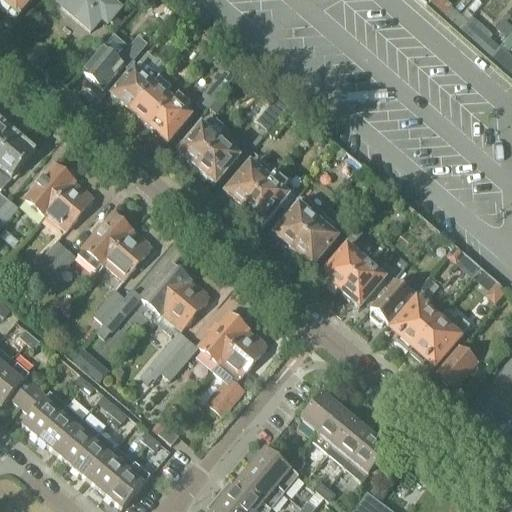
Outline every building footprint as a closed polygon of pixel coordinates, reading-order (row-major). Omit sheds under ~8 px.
[(33,0),(0,0),(0,4),(17,19),(33,0)] [(74,22),(92,0),(66,0),(59,9),(74,22)] [(118,13),(102,0),(92,0),(74,22),(89,34),(99,23),(104,28),(105,26),(106,27),(108,24),(118,32),(126,22),(117,14),(118,13)] [(440,0),(431,0),(426,7),(441,20),(450,10),(451,9),(440,0)] [(450,10),(441,20),(457,34),(466,24),(456,16),(466,4),(461,0),(452,12),(450,10)] [(467,25),(466,24),(457,34),(487,60),(498,47),(488,40),(491,36),(471,20),(467,25)] [(511,33),(500,49),(498,47),(487,60),(506,77),(511,70),(511,62),(504,56),(511,45),(511,33)] [(102,51),(82,75),(102,92),(122,68),(126,71),(147,48),(138,41),(129,52),(113,38),(102,51)] [(128,115),(157,80),(164,72),(154,63),(146,56),(110,99),(128,115)] [(157,80),(128,115),(147,131),(170,104),(164,98),(170,91),(157,80)] [(205,114),(217,97),(219,94),(211,87),(193,109),(203,116),(205,114)] [(170,104),(147,131),(165,147),(188,120),(183,115),(189,107),(177,96),(170,104)] [(225,104),(217,97),(205,114),(213,120),(225,104)] [(267,135),(288,110),(277,100),(255,125),(267,135)] [(200,128),(176,156),(195,172),(223,138),(227,134),(215,124),(204,122),(200,128)] [(0,123),(0,156),(14,140),(13,139),(5,133),(7,130),(0,123)] [(14,140),(0,156),(0,194),(32,156),(23,148),(25,146),(15,137),(13,139),(14,140)] [(223,138),(195,172),(213,188),(238,160),(231,154),(235,149),(223,138)] [(242,212),(272,176),(260,165),(254,171),(248,166),(223,196),(242,212)] [(46,220),(73,188),(74,186),(54,168),(24,203),(45,221),(46,220)] [(272,176),(242,212),(262,229),(278,210),(282,215),(297,197),(272,176)] [(73,188),(46,220),(65,236),(92,204),(73,188)] [(297,197),(282,215),(288,219),(271,238),(291,254),(321,218),(297,197)] [(0,231),(16,213),(7,205),(0,213),(0,231)] [(104,269),(131,237),(132,236),(112,218),(77,259),(94,274),(99,268),(102,271),(104,269)] [(334,229),(321,218),(291,254),(310,271),(336,241),(328,235),(334,229)] [(346,238),(355,228),(349,223),(341,233),(346,238)] [(355,228),(346,238),(344,242),(352,248),(361,236),(355,231),(356,229),(355,228)] [(18,245),(4,233),(0,237),(0,241),(12,252),(18,245)] [(131,237),(104,269),(123,285),(150,254),(131,237)] [(45,279),(65,255),(56,247),(35,271),(45,279)] [(340,297),(371,261),(356,248),(351,255),(344,249),(319,279),(340,297)] [(452,251),(445,261),(455,269),(463,259),(452,251)] [(74,263),(65,255),(45,279),(54,287),(74,263)] [(371,261),(340,297),(357,311),(382,281),(385,284),(389,280),(393,283),(403,272),(396,266),(390,273),(382,267),(381,269),(371,261)] [(140,302),(160,320),(162,318),(189,287),(190,285),(169,268),(140,302)] [(407,355),(435,322),(425,314),(428,310),(425,308),(430,303),(426,300),(435,290),(426,283),(413,298),(417,301),(390,333),(397,339),(393,343),(407,355)] [(413,297),(403,289),(400,293),(391,286),(368,313),(371,316),(369,318),(369,322),(376,329),(380,328),(383,325),(386,328),(413,297)] [(174,340),(139,382),(147,390),(152,384),(154,385),(159,379),(188,345),(178,337),(208,303),(189,287),(162,318),(178,332),(172,339),(174,340)] [(484,300),(493,307),(503,295),(494,287),(484,300)] [(105,330),(98,338),(103,343),(110,335),(111,336),(140,302),(131,294),(123,304),(102,328),(105,330)] [(113,296),(93,320),(102,328),(123,304),(113,296)] [(8,316),(1,309),(0,310),(0,321),(2,323),(8,316)] [(245,335),(247,333),(226,316),(196,351),(216,367),(216,368),(245,335)] [(445,331),(435,322),(407,355),(421,367),(424,363),(431,369),(459,337),(448,328),(445,331)] [(24,348),(31,340),(24,335),(17,342),(24,348)] [(216,368),(216,367),(209,375),(225,388),(206,410),(220,422),(243,395),(234,388),(264,351),(245,335),(216,368)] [(31,340),(24,348),(32,354),(38,347),(31,340)] [(188,345),(159,379),(168,386),(197,353),(188,345)] [(433,377),(453,394),(467,377),(472,378),(476,373),(474,369),(476,367),(456,350),(433,377)] [(496,360),(487,352),(479,362),(489,370),(496,360)] [(0,355),(0,377),(11,365),(0,355)] [(28,379),(11,365),(0,377),(0,412),(8,403),(18,412),(34,392),(24,384),(28,379)] [(98,368),(88,378),(98,387),(107,376),(98,368)] [(79,394),(85,386),(78,380),(72,388),(79,394)] [(85,386),(79,394),(86,400),(93,392),(85,386)] [(34,392),(18,412),(28,420),(20,429),(37,444),(65,410),(48,396),(44,400),(34,392)] [(316,437),(337,411),(320,397),(299,423),(316,437)] [(112,422),(119,414),(111,408),(105,415),(112,422)] [(65,410),(37,444),(54,458),(82,424),(65,410)] [(337,411),(316,437),(309,445),(326,459),(354,425),(337,411)] [(119,414),(112,422),(120,428),(126,420),(119,414)] [(82,424),(54,458),(71,472),(99,439),(82,424)] [(354,425),(326,459),(342,473),(370,439),(354,425)] [(156,438),(169,449),(177,441),(163,430),(156,438)] [(101,436),(99,439),(71,472),(86,485),(114,452),(117,449),(101,436)] [(145,449),(151,442),(144,436),(138,443),(145,449)] [(370,439),(342,473),(360,487),(388,453),(370,439)] [(159,448),(151,442),(145,449),(153,456),(159,448)] [(290,468),(296,461),(279,446),(273,453),(290,468)] [(114,452),(86,485),(103,499),(131,466),(114,452)] [(264,452),(249,469),(283,498),(297,480),(264,452)] [(304,467),(296,461),(290,468),(297,474),(304,467)] [(121,511),(148,481),(131,466),(103,499),(118,511),(121,511)] [(249,469),(235,486),(266,511),(270,511),(283,498),(249,469)] [(379,485),(367,501),(377,509),(381,504),(390,494),(379,485)] [(225,489),(217,499),(232,511),(266,511),(235,486),(230,493),(225,489)] [(319,500),(325,493),(318,487),(312,494),(319,500)] [(333,499),(325,493),(319,500),(326,507),(333,499)] [(232,511),(217,499),(208,508),(212,511),(232,511)] [(367,501),(357,511),(391,511),(381,504),(377,509),(367,501)]
